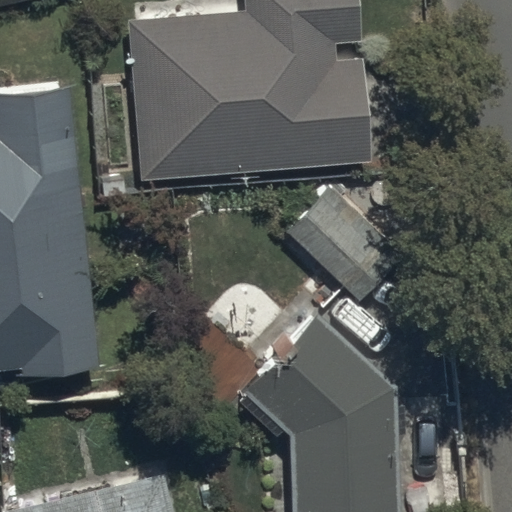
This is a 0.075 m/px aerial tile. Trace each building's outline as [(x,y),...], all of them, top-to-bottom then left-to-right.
[(350,0),(238,0),(239,10),(122,19),(134,178),(364,160),(356,57),(329,59),(328,41),(354,39),(350,0)] [(60,78),(0,84),(0,369),(7,369),(8,374),(92,365),(60,78)] [(325,184),(281,229),(353,298),(397,253),(325,184)] [(285,433),(287,511),(392,511),(389,384),(310,308),(235,385),(285,433)] [(168,511),(159,471),(0,507),(0,511),(168,511)]
